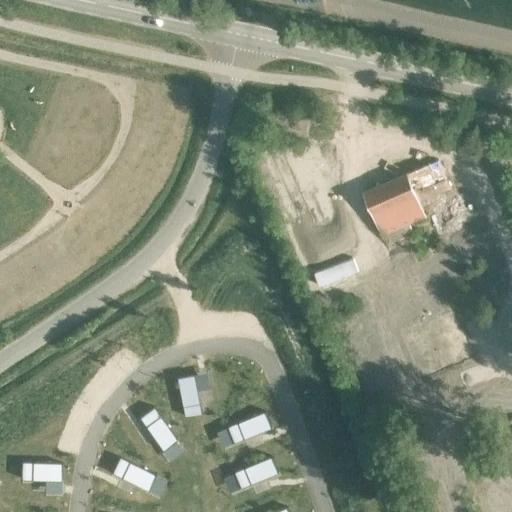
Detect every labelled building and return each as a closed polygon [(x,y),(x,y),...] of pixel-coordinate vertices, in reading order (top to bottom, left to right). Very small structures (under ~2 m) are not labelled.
[(380,235),(383,234),(424,217),(418,203),(426,199),(427,203),(437,199),(435,195),(450,189),(438,160),(362,193),(380,235)] [(436,206),(461,265),(485,255),(460,196),(436,206)] [(421,263),(402,270),(417,309),(436,302),(421,263)] [(202,417),(195,377),(178,380),(186,420),(202,417)] [(177,443),(154,410),(141,419),(164,452),(177,443)] [(271,430),(265,414),(229,427),(235,443),(271,430)] [(157,478),(120,460),(113,475),(150,493),(157,478)] [(277,475),(271,460),(236,473),(242,489),(277,475)] [(63,482),(63,465),(23,464),(22,481),(63,482)]
